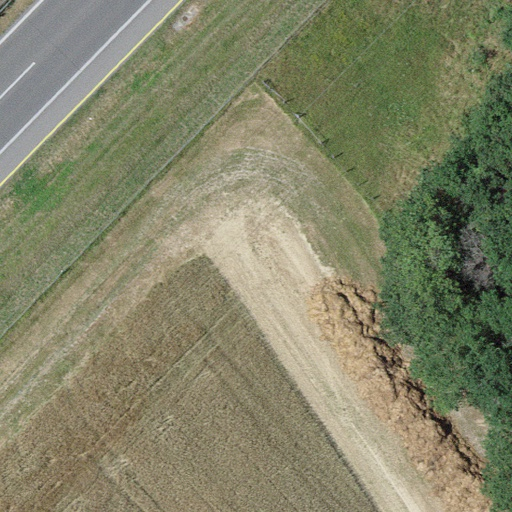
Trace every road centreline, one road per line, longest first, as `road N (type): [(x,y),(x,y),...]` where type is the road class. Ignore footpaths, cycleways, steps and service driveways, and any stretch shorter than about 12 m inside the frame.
road 1 (track): [(511,498),(272,167)]
road 2 (motorway): [(0,100),(98,0)]
